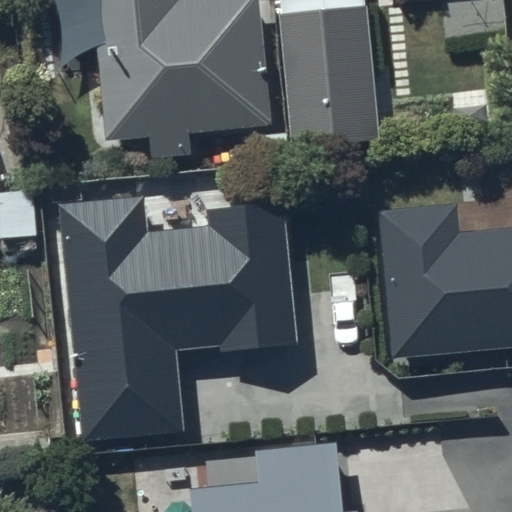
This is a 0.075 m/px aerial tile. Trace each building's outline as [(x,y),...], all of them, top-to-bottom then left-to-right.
[(59,66),(102,63),(107,131),(151,128),(153,147),(189,144),(187,123),(271,117),(262,0),(90,0),(93,40),(58,43),(59,66)] [(365,0),(328,0),(278,5),(292,141),(379,132),(365,0)] [(233,178),(59,195),(82,435),(182,425),(173,340),(218,335),(219,346),(296,339),(282,193),(235,198),(233,178)] [(0,231),(36,229),(33,184),(0,186),(0,231)] [(511,228),(457,234),(455,210),(381,216),(394,360),(511,349),(511,228)] [(358,511),(357,496),(342,497),(337,434),(257,441),(259,471),(189,477),(192,511),(358,511)]
